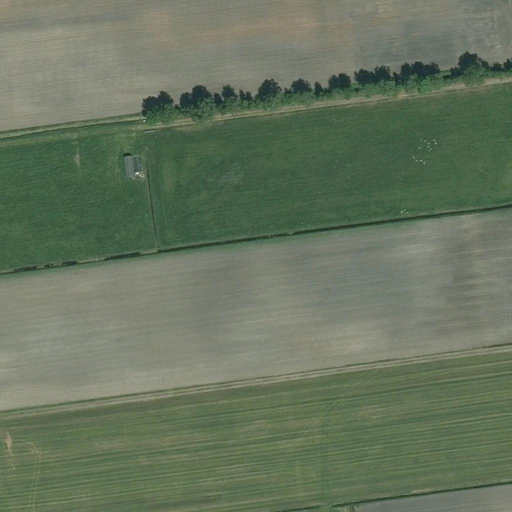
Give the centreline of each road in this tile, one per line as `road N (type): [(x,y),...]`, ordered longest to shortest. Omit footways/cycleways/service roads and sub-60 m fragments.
road 1 (track): [(0,418),(511,349)]
road 2 (track): [(511,79),(0,147)]
